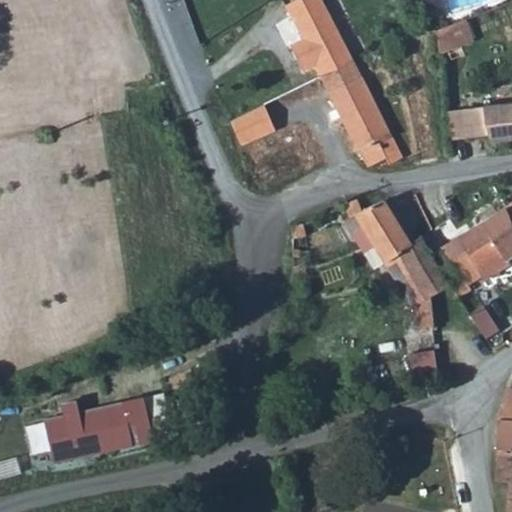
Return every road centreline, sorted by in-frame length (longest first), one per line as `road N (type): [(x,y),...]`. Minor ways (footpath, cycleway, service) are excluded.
road 1 (residential): [(511,162),(333,188),(254,222),(247,449)]
road 2 (unclassified): [(247,449),(0,509)]
road 3 (unclassified): [(467,400),(247,449)]
